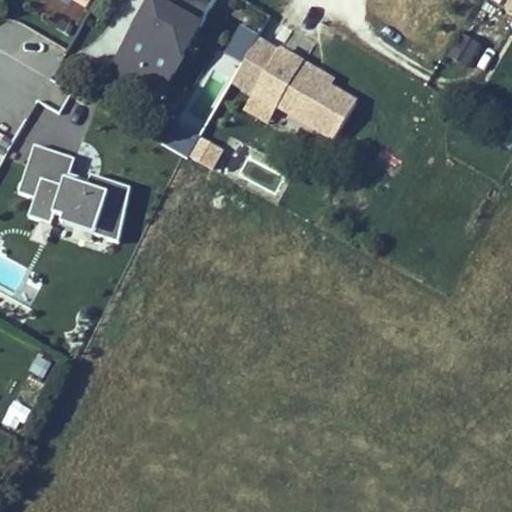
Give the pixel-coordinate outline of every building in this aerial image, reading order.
[(186,40),(196,21),(203,25),(216,0),(159,0),(161,1),(144,31),(138,28),(124,52),(148,66),(144,73),(167,86),(192,43),(186,40)] [(144,31),(161,1),(159,0),(153,0),(138,28),(144,31)] [(4,14),(0,20),(0,46),(50,75),(65,49),(4,14)] [(192,43),(203,25),(196,21),(186,40),(192,43)] [(482,44),(462,32),(448,56),(468,68),(482,44)] [(306,60),(282,46),(253,96),(277,110),(280,106),(336,138),(358,99),(333,85),(303,67),(306,60)] [(144,73),(148,66),(124,52),(113,70),(161,97),(167,86),(144,73)] [(337,78),(306,60),(303,67),(333,85),(337,78)] [(174,119),(162,145),(187,156),(198,130),(174,119)] [(188,157),(213,169),(224,149),(199,136),(188,157)] [(79,156),(35,143),(20,192),(35,197),(29,216),(52,223),(56,212),(65,214),(63,220),(122,238),(132,185),(92,173),(89,182),(80,179),(81,175),(74,173),(79,156)] [(34,356),(28,376),(45,381),(51,361),(34,356)] [(12,401),(6,416),(26,424),(32,409),(12,401)]
